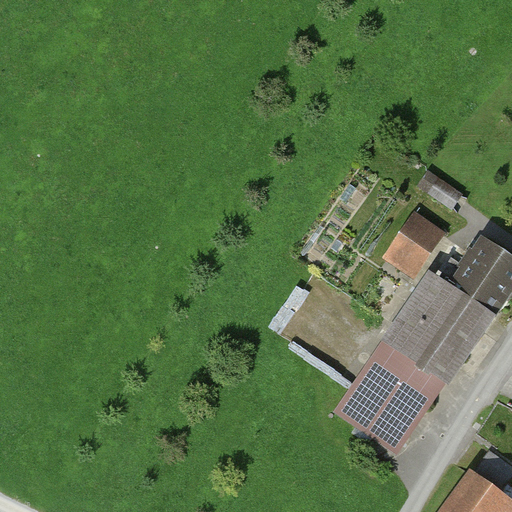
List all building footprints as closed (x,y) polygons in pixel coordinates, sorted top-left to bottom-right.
[(431,169),(420,186),(455,208),(466,191),(431,169)] [(382,262),(413,283),(446,234),(414,214),(382,262)] [(447,392),(511,297),(511,264),(480,243),(448,290),(428,276),(379,346),(444,391),(447,392)] [(300,286),(273,323),(284,331),(311,294),(300,286)] [(444,391),(379,346),(333,414),(398,458),(444,391)] [(511,501),(471,473),(442,511),(508,511),(511,507),(511,501)]
